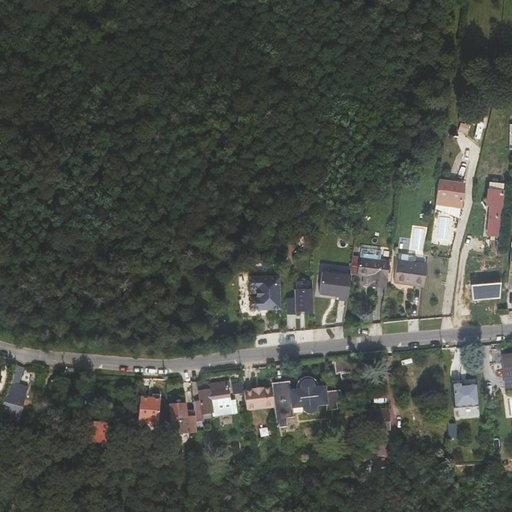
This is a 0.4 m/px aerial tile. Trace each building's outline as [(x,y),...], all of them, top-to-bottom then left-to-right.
[(461,207),(464,183),(439,180),(436,204),(434,214),(459,218),(461,207)] [(499,235),(503,191),(488,190),(486,205),(491,206),(488,234),(499,235)] [(370,286),(387,288),(390,261),(381,260),(382,251),(361,248),(360,258),(359,258),(357,274),(365,275),(364,285),(370,285),(370,286)] [(399,253),(398,260),(395,282),(424,286),(425,283),(427,264),(414,262),(416,255),(399,253)] [(320,270),(350,272),(350,265),(321,264),(320,270)] [(347,307),(350,281),(322,278),(320,300),(339,302),(338,305),(347,307)] [(279,281),(249,282),(250,294),(251,294),(251,303),(250,303),(250,314),(260,314),(260,312),(270,312),(270,314),(280,313),(279,281)] [(313,322),(312,297),(294,298),(295,306),(287,307),(287,323),(296,323),(296,319),(305,319),(305,322),(313,322)] [(353,376),(351,356),(334,358),(335,374),(342,374),(342,377),(353,376)] [(15,365),(12,375),(1,410),(9,412),(6,421),(16,424),(22,405),(17,403),(23,387),(17,386),(23,367),(16,365),(15,365)] [(291,388),(290,380),(272,381),(273,387),(275,406),(277,427),(288,426),(287,416),(294,416),(293,407),(303,407),(304,409),(305,411),(307,412),(310,413),(313,412),(315,411),(317,409),(318,407),(318,405),(327,404),(328,409),(338,408),(337,401),(342,401),(341,388),(326,389),(326,385),(315,386),(315,383),(313,382),(311,380),(309,380),(307,379),(304,380),(302,381),(300,383),(300,385),(299,388),(291,388)] [(50,388),(58,389),(59,381),(51,380),(50,388)] [(201,400),(194,401),(194,410),(195,421),(202,420),(202,413),(204,413),(214,412),(214,415),(238,411),(236,399),(230,400),(229,388),(231,388),(230,381),(202,385),(203,390),(200,390),(201,400)] [(462,382),(452,383),(454,407),(479,405),(477,383),(462,385),(462,382)] [(254,389),(244,390),(247,410),(275,406),(273,387),(262,388),(262,385),(254,386),(254,389)] [(22,405),(27,389),(23,387),(17,403),(22,405)] [(152,398),(140,396),(138,411),(138,420),(158,422),(160,393),(152,393),(152,398)] [(187,432),(196,432),(196,430),(195,421),(194,410),(185,411),(184,404),(170,405),(170,412),(172,439),(177,441),(185,441),(188,437),(187,432)] [(373,423),(374,429),(392,428),(390,407),(372,408),(373,413),(373,423)] [(348,420),(357,419),(356,409),(347,410),(348,420)] [(129,424),(137,425),(138,420),(138,411),(130,410),(129,424)] [(205,429),(204,413),(202,413),(202,420),(195,421),(196,430),(205,429)] [(364,424),(373,423),(373,413),(363,414),(364,424)] [(105,441),(107,441),(108,424),(86,421),(82,448),(103,451),(105,441)] [(260,424),(262,438),(269,437),(267,423),(260,424)] [(337,457),(345,458),(344,441),(335,442),(337,457)] [(209,447),(210,456),(235,453),(233,444),(209,447)] [(374,471),(389,470),(388,448),(374,449),(374,471)]
